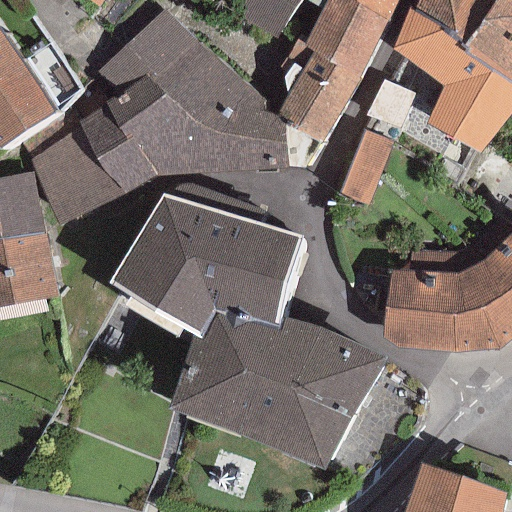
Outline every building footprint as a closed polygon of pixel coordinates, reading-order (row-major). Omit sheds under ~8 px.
[(299,0),(243,0),(236,11),(275,37),(299,0)] [(284,125),(320,144),(359,80),(358,79),(386,20),(353,0),(327,0),(303,47),(313,52),(276,118),(284,125)] [(353,0),(386,20),(396,0),(353,0)] [(511,84),(511,0),(419,0),(414,13),(511,84)] [(410,10),(393,51),(442,87),(428,124),(478,154),(511,112),(511,84),(414,13),(410,10)] [(84,127),(30,161),(59,226),(155,177),(287,168),(285,120),(278,116),(163,11),(98,72),(123,94),(79,121),(84,127)] [(0,31),(0,146),(57,112),(0,31)] [(414,95),(382,80),(365,116),(397,131),(414,95)] [(392,142),(364,130),(338,194),(366,205),(392,142)] [(31,173),(0,179),(0,307),(56,297),(31,173)] [(170,197),(262,225),(266,214),(182,183),(170,197)] [(164,196),(109,283),(192,334),(201,339),(217,313),(274,331),(280,317),(303,237),(262,225),(170,197),(164,196)] [(511,234),(484,262),(459,274),(454,354),(499,351),(511,339),(511,234)] [(410,272),(459,274),(459,254),(411,252),(410,272)] [(454,354),(459,274),(410,272),(390,271),(383,338),(398,349),(454,354)] [(168,411),(323,471),(385,359),(320,329),(280,317),(274,331),(217,313),(201,339),(192,334),(168,411)] [(502,511),(505,496),(420,466),(404,511),(502,511)]
